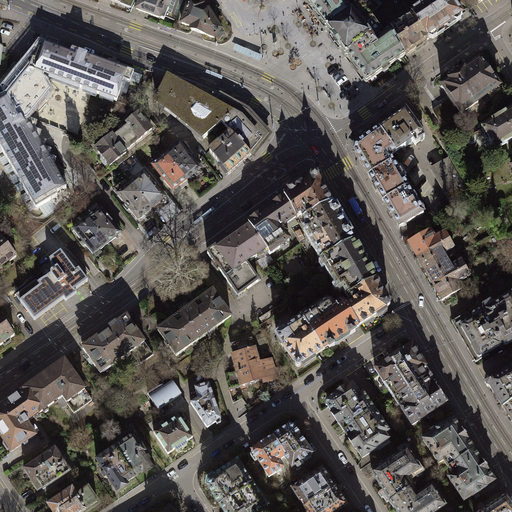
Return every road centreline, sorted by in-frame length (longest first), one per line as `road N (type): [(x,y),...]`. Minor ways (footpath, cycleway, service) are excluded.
road 1 (secondary): [(319,141),(299,99),(267,77),(135,27),(83,19)]
road 2 (secondary): [(83,19),(127,49),(255,100),(319,141)]
road 3 (tertiary): [(319,141),(266,157),(167,238),(159,264)]
road 4 (tertiary): [(159,264),(281,178),(319,141)]
road 5 (secondary): [(319,141),(418,313)]
road 6 (secondary): [(418,313),(511,463)]
road 7 (residential): [(353,119),(486,25)]
road 8 (residential): [(418,313),(295,395)]
road 9 (residential): [(295,395),(176,474)]
road 10 (residential): [(373,511),(295,395)]
road 11 (residential): [(275,13),(353,119)]
road 12 (tertiary): [(53,341),(159,264)]
